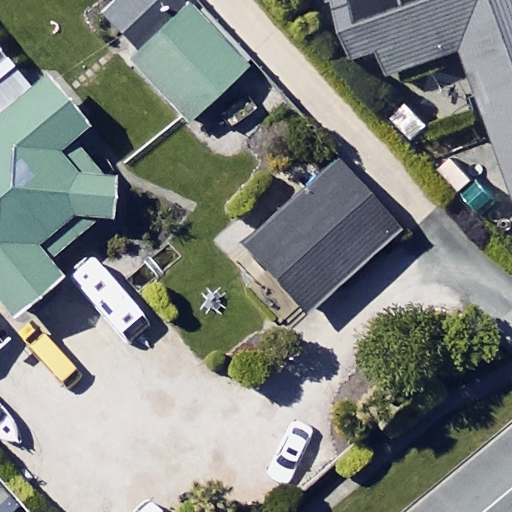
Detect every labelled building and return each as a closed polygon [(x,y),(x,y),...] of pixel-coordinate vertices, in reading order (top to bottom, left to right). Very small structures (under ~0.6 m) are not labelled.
[(176,119),(236,59),(179,0),(119,0),(96,23),(125,52),(117,60),(176,119)] [(511,0),(333,0),(355,59),(378,50),(387,77),(460,50),(511,191),(511,0)] [(0,312),(44,275),(33,262),(119,189),(27,80),(0,102),(0,312)] [(324,154),(228,238),(293,314),(389,232),(324,154)] [(0,511),(3,511),(19,496),(0,479),(0,511)]
